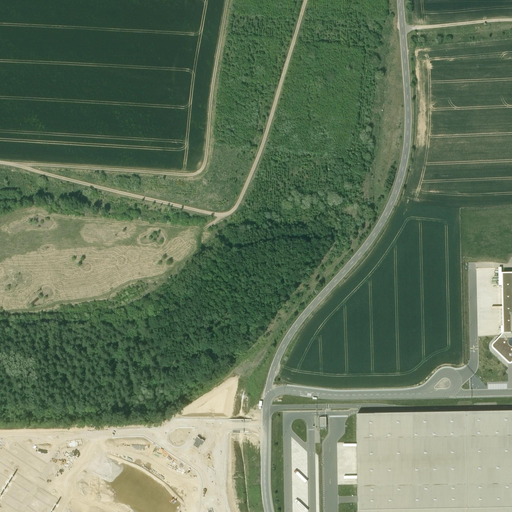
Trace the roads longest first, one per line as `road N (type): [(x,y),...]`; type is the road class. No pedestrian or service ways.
road 1 (track): [(307,0),(267,133),(229,214),(0,164)]
road 2 (track): [(229,0),(200,173),(14,165)]
road 3 (unclassified): [(268,511),(265,408),(275,391),(418,393)]
